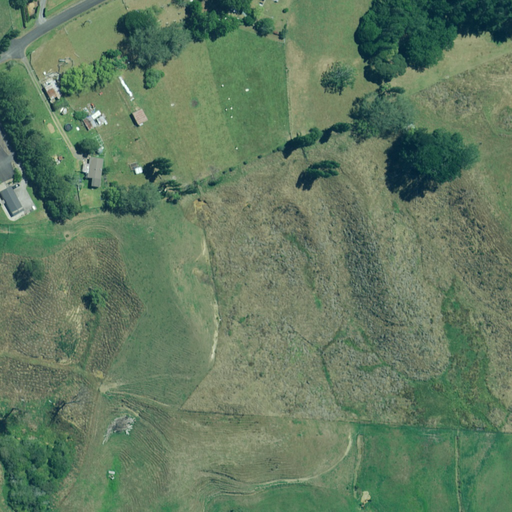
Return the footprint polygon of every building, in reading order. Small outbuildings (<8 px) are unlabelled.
[(66,104),(55,82),(44,88),(54,109),(61,106),(66,104)] [(146,121),(140,109),(131,114),(137,125),(146,121)] [(103,116),(93,121),(91,116),(82,120),(88,131),(96,127),(98,130),(102,128),(100,125),(106,122),(103,116)] [(102,158),(89,157),(88,164),(83,164),(82,173),(87,173),(86,178),(90,179),(89,186),(99,187),(102,158)] [(22,210),(10,186),(0,191),(0,193),(11,215),(22,210)]
